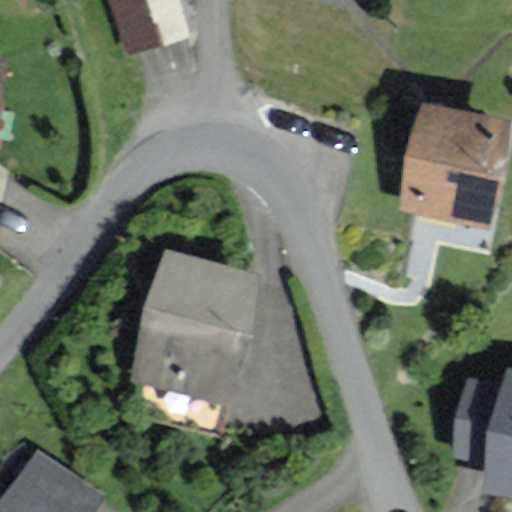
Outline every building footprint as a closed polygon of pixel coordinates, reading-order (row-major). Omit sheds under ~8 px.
[(114,0),(126,43),(199,23),(192,0),(114,0)] [(507,126),(428,110),(408,208),(487,224),(507,126)] [(189,263),(169,258),(138,374),(222,396),(253,280),(189,263)] [(511,490),(511,376),(511,377),(508,395),(472,389),(459,458),(495,464),(491,487),(511,490)] [(87,511),(97,498),(36,457),(0,509),(0,511),(87,511)]
